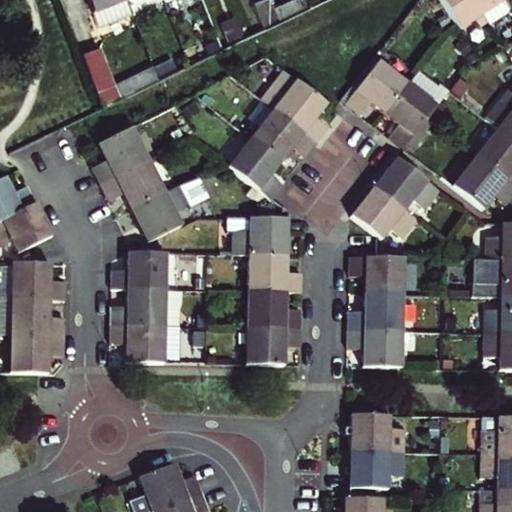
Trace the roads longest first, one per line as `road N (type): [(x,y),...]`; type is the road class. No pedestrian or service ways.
road 1 (residential): [(281,434),(301,422),(322,387),(330,215),(371,151)]
road 2 (residential): [(95,406),(84,357),(84,249),(34,149)]
road 3 (residential): [(281,434),(138,432)]
